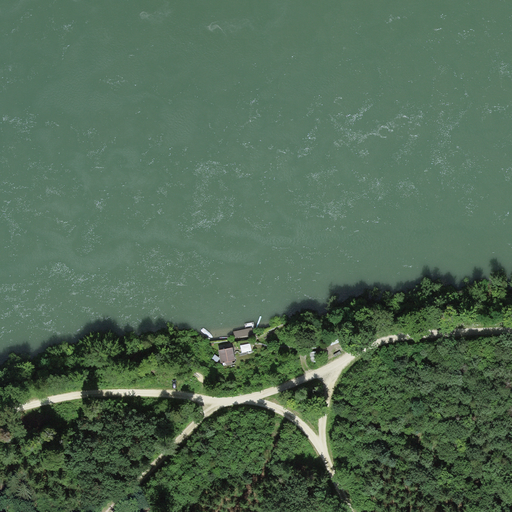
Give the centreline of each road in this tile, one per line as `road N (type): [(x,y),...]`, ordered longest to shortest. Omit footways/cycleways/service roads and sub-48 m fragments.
road 1 (track): [(0,413),(83,393),(220,401)]
road 2 (track): [(341,362),(392,337),(511,330)]
road 3 (track): [(220,401),(108,511)]
road 4 (track): [(220,401),(250,398),(341,362)]
